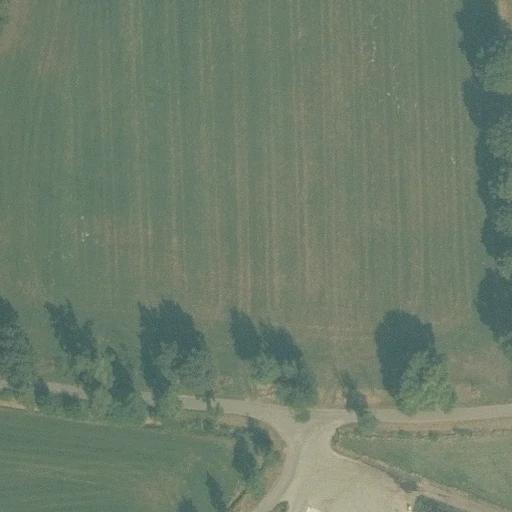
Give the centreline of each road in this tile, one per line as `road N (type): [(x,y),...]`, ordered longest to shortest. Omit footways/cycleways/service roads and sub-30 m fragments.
road 1 (unclassified): [(306,413),(0,377)]
road 2 (unclassified): [(306,413),(407,416),(511,406)]
